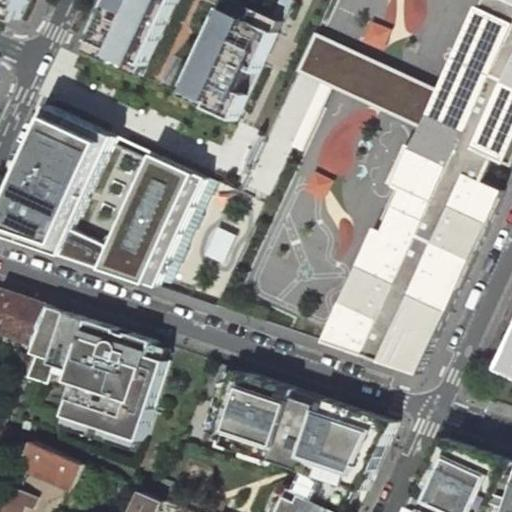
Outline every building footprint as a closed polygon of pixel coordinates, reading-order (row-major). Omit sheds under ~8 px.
[(0,0),(0,9),(23,20),(31,0),(0,0)] [(115,0),(92,52),(146,77),(181,0),(115,0)] [(294,0),(231,0),(187,96),(242,120),(297,1),(294,0)] [(426,373),(511,195),(511,0),(489,0),(406,176),(413,179),(394,220),(386,217),(330,340),(426,373)] [(21,186),(0,230),(30,241),(83,116),(58,105),(46,131),(42,140),(21,186)] [(83,116),(30,241),(141,279),(195,168),(98,123),(83,116)] [(216,178),(195,168),(141,279),(166,287),(216,178)] [(57,305),(9,289),(0,310),(0,328),(41,342),(57,305)] [(70,419),(146,445),(177,349),(57,305),(41,342),(37,353),(57,360),(56,364),(80,372),(77,381),(82,382),(70,419)] [(32,362),(26,360),(24,366),(29,368),(32,362)] [(229,369),(209,429),(219,432),(239,373),(229,369)] [(308,494),(288,485),(275,511),(348,511),(344,510),(355,486),(370,491),(386,457),(402,422),(336,400),(270,378),(255,372),(254,375),(240,370),(239,373),(219,432),(218,434),(232,439),(230,444),(318,474),(308,494)] [(56,451),(88,465),(93,450),(63,437),(56,451)] [(503,511),(506,507),(511,509),(511,511),(511,469),(499,465),(501,458),(476,450),(477,447),(449,438),(424,492),(423,493),(426,495),(420,506),(418,505),(417,508),(414,511),(503,511)] [(56,451),(38,442),(28,465),(77,487),(88,465),(56,451)] [(511,469),(511,458),(477,447),(476,450),(501,458),(499,465),(511,469)] [(24,511),(32,494),(17,487),(5,511),(24,511)] [(150,492),(145,490),(134,511),(161,511),(168,500),(150,492)]
